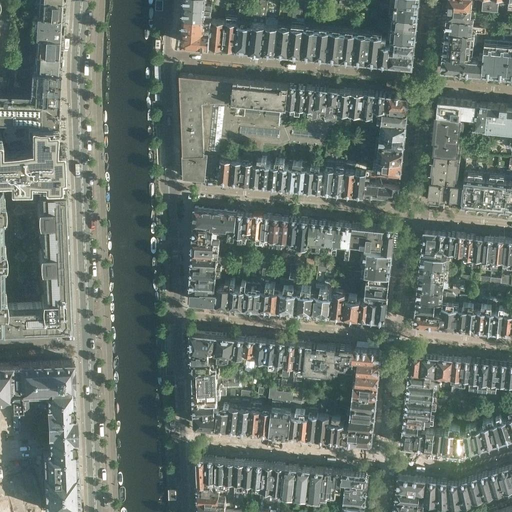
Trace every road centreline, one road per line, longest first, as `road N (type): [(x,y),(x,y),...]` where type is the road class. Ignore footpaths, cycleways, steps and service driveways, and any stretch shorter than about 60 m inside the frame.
road 1 (secondary): [(88,339),(80,0)]
road 2 (residential): [(168,55),(423,83)]
road 3 (residential): [(413,214),(172,186)]
road 4 (residential): [(177,316),(399,333)]
road 5 (residential): [(388,460),(183,440)]
road 6 (secondary): [(95,511),(88,339)]
road 7 (residential): [(423,83),(413,214)]
road 8 (residential): [(168,55),(172,186)]
road 9 (residential): [(172,186),(177,316)]
road 10 (residential): [(388,460),(399,333)]
road 11 (residential): [(511,449),(459,465),(388,460)]
road 12 (residential): [(177,316),(183,440)]
